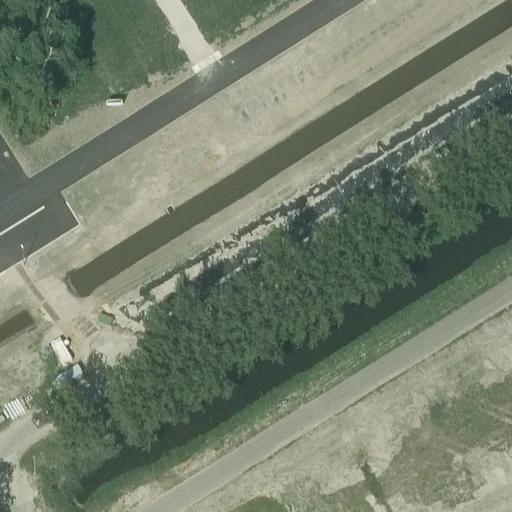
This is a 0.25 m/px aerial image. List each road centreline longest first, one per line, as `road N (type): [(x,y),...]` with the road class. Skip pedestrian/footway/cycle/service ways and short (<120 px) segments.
road 1 (unclassified): [(0,439),(511,122)]
road 2 (residential): [(162,511),(511,293)]
